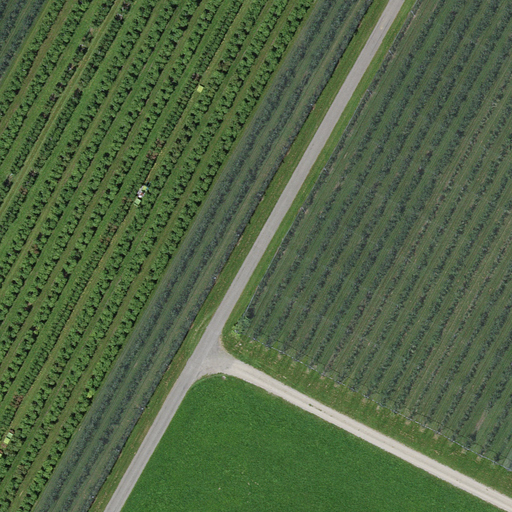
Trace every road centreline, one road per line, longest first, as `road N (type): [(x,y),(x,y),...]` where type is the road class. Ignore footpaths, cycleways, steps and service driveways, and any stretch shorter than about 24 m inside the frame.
road 1 (unclassified): [(117,511),(397,0)]
road 2 (track): [(206,353),(511,505)]
